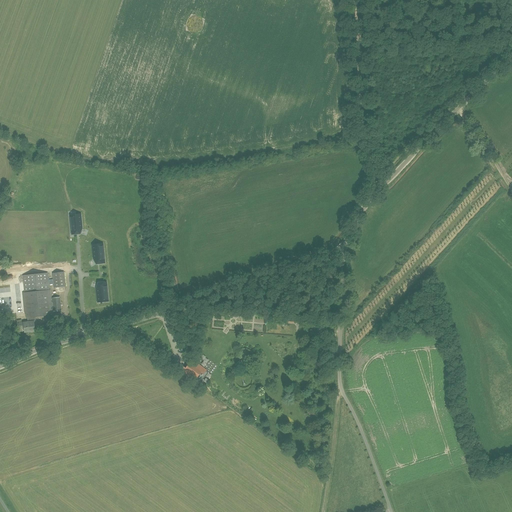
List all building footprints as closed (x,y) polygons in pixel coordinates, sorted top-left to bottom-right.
[(80,214),(70,215),(72,235),(80,234),(82,228),(80,214)] [(103,244),(92,245),(94,259),(97,264),(104,263),(103,244)] [(64,272),(52,273),(54,288),(66,287),(64,272)] [(23,293),(25,313),(26,313),(26,317),(28,317),(28,321),(29,321),(30,322),(17,323),(18,329),(24,328),(25,332),(35,331),(34,321),(36,321),(36,317),(53,315),(50,290),(49,290),(48,273),(23,276),(25,293),(23,293)] [(98,283),(96,288),(98,302),(108,301),(106,282),(98,283)] [(52,298),(54,311),(61,310),(60,297),(52,298)] [(183,366),(180,370),(192,380),(194,377),(195,376),(196,377),(197,378),(201,372),(203,374),(206,370),(194,361),(192,364),(189,363),(185,368),(183,366)] [(209,372),(206,370),(203,374),(201,372),(197,378),(196,377),(195,376),(194,377),(201,382),(209,372)]
